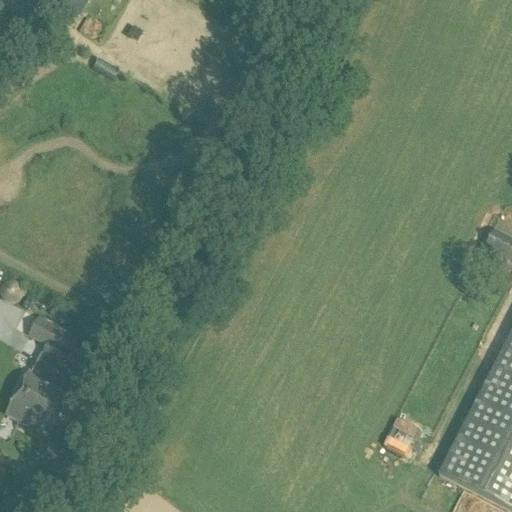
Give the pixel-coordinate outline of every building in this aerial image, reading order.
[(90,0),(53,0),(51,4),(79,21),(90,0)] [(262,62),(252,80),(271,90),(280,72),(262,62)] [(511,264),(511,239),(494,231),(484,250),(511,264)] [(40,320),(29,339),(47,349),(42,360),(57,368),(51,378),(56,380),(57,381),(61,369),(77,340),(40,320)] [(132,342),(112,333),(107,344),(126,354),(132,342)] [(511,511),(511,334),(439,478),(507,511),(511,511)] [(22,419),(19,423),(49,440),(73,396),(71,395),(80,378),(79,377),(94,349),(77,340),(61,369),(57,381),(56,380),(54,386),(55,386),(55,387),(56,387),(45,407),(44,407),(42,404),(45,397),(42,395),(34,409),(29,407),(22,419)] [(11,409),(7,417),(19,423),(22,419),(29,407),(34,409),(42,395),(45,397),(42,404),(44,407),(45,407),(56,387),(55,387),(55,386),(54,386),(31,373),(18,396),(14,397),(10,404),(11,409)]
